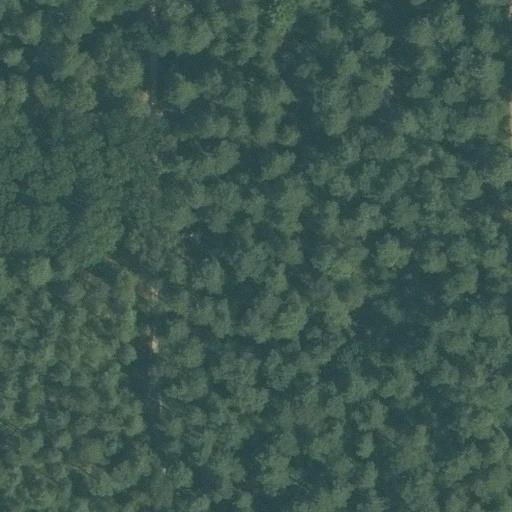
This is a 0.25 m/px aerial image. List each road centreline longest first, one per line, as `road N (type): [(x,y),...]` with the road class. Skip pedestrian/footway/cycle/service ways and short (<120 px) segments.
road 1 (track): [(155,511),(154,107)]
road 2 (track): [(154,107),(511,98)]
road 3 (track): [(0,112),(143,120),(154,107)]
road 4 (track): [(0,249),(153,259)]
